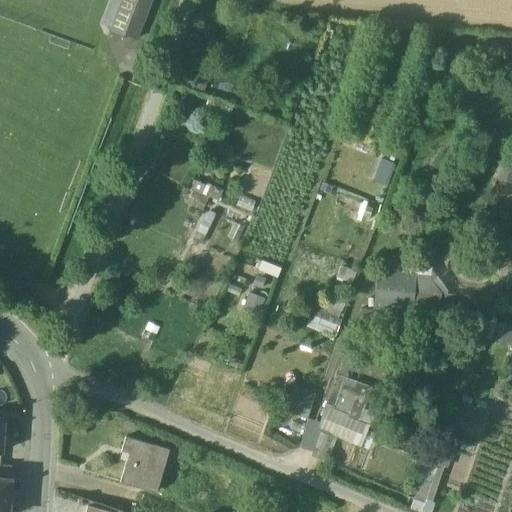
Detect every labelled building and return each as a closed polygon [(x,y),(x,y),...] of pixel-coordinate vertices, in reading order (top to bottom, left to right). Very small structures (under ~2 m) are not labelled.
[(151,0),(122,0),(111,29),(113,30),(136,39),(151,0)] [(231,109),(210,102),(206,112),(227,119),(231,109)] [(511,160),(504,158),(498,178),(511,182),(511,160)] [(198,182),(194,190),(204,195),(208,187),(198,182)] [(256,203),(242,197),(238,205),(252,212),(256,203)] [(208,211),(196,235),(204,239),(216,215),(208,211)] [(376,308),(412,312),(415,275),(379,272),(376,308)] [(265,300),(250,293),(243,309),(259,315),(265,300)] [(336,338),(342,320),(318,310),(313,320),(310,319),(307,325),(336,338)] [(511,345),(511,326),(497,323),(492,340),(511,345)] [(287,410),(308,419),(316,397),(296,388),(287,410)] [(362,448),(370,427),(349,418),(350,415),(326,407),(310,452),(314,457),(323,461),(333,436),(362,448)] [(170,450),(126,437),(122,452),(129,454),(121,483),(157,493),(170,450)] [(425,448),(421,458),(438,465),(442,454),(425,448)] [(453,457),(449,455),(442,454),(423,511),(433,511),(436,505),(433,503),(445,466),(449,467),(453,457)] [(1,466),(0,465),(0,477),(11,479),(12,466),(1,466)] [(0,477),(0,511),(9,511),(11,479),(0,477)]
